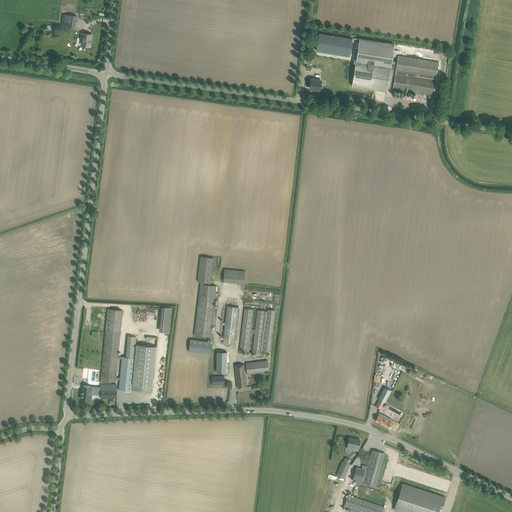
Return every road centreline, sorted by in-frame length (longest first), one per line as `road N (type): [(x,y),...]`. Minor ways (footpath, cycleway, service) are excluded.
road 1 (unclassified): [(511,503),(371,434),(299,416),(68,415)]
road 2 (unclassified): [(106,76),(511,136)]
road 3 (unclassified): [(68,415),(106,76)]
